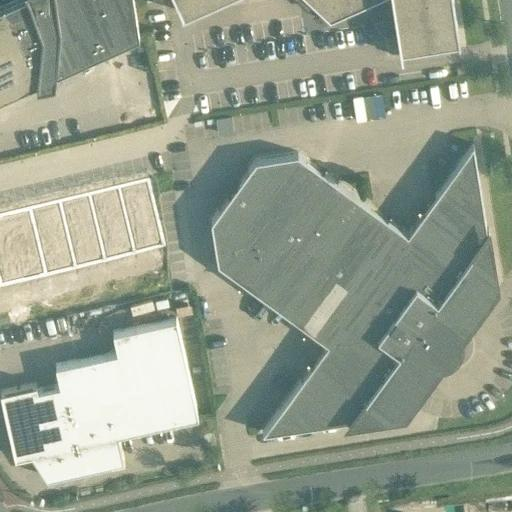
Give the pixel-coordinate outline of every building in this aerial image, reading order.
[(132,0),(15,0),(0,7),(0,98),(36,82),(35,88),(37,88),(52,85),(53,85),(55,74),(138,36),(132,0)] [(459,44),(451,0),(174,0),(180,12),(206,0),(306,0),(329,21),(374,0),(391,0),(399,53),(459,44)] [(383,86),(387,108),(398,106),(395,84),(383,86)] [(371,88),(375,110),(387,108),(383,86),(371,88)] [(359,90),(363,111),(375,110),(371,88),(359,90)] [(348,92),(351,113),(363,111),(359,90),(348,92)] [(336,93),(339,115),(351,113),(348,92),(336,93)] [(324,95),(327,117),(339,115),(336,93),(324,95)] [(262,431),(347,417),(348,419),(403,410),(440,360),(441,360),(444,359),(446,359),(448,357),(450,356),(452,354),(454,352),(455,351),(457,349),(458,347),(458,346),(459,343),(460,340),(460,338),(460,335),(460,333),(496,283),(487,227),(486,227),(472,142),(407,232),(297,151),(255,158),(210,219),(217,261),(327,341),(262,431)] [(119,184),(135,250),(164,243),(148,177),(119,184)] [(89,191),(105,258),(105,257),(135,250),(119,184),(89,191)] [(60,199),(76,265),(105,258),(89,191),(60,199)] [(30,206),(46,272),(76,265),(60,199),(30,206)] [(0,282),(46,272),(30,206),(0,213),(0,282)] [(193,311),(195,323),(217,320),(215,308),(193,311)] [(118,433),(134,430),(198,415),(176,317),(112,331),(116,351),(55,364),(59,384),(37,389),(36,383),(0,390),(0,392),(14,456),(34,452),(49,476),(124,459),(118,433)] [(195,323),(197,335),(219,332),(217,320),(195,323)] [(197,335),(199,347),(221,344),(219,332),(197,335)] [(199,347),(201,359),(223,355),(221,344),(199,347)] [(201,359),(203,371),(225,367),(223,355),(201,359)]
